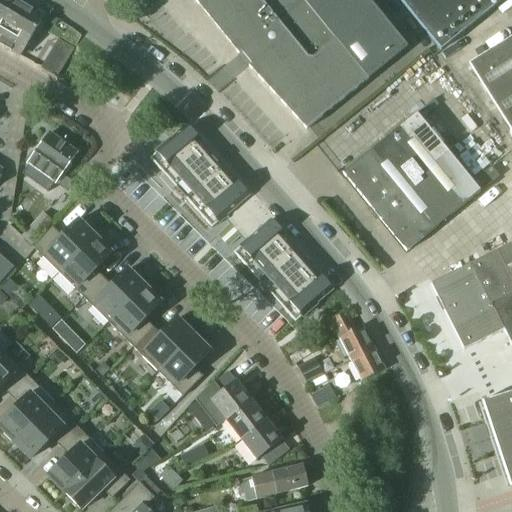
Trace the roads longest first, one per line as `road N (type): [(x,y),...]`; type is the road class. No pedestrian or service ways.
road 1 (tertiary): [(446,511),(417,396),(359,294),(186,103),(75,11)]
road 2 (residential): [(333,511),(319,441),(249,333),(89,174),(114,142),(113,130),(0,61)]
